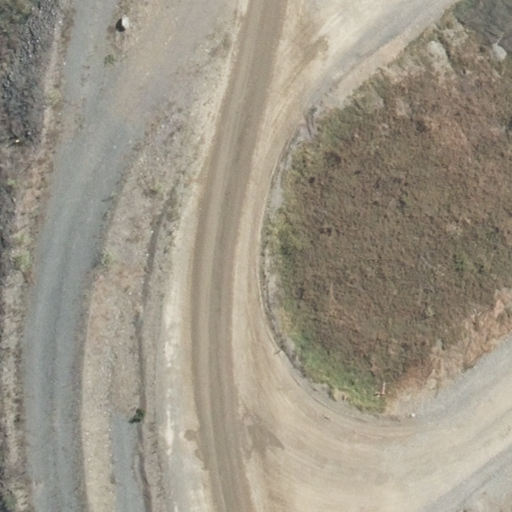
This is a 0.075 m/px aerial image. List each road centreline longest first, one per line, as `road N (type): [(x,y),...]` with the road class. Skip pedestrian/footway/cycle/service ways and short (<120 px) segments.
road 1 (track): [(345,511),(301,345),(284,63),(299,0)]
road 2 (track): [(244,0),(220,42),(128,320)]
road 3 (track): [(342,500),(511,365)]
